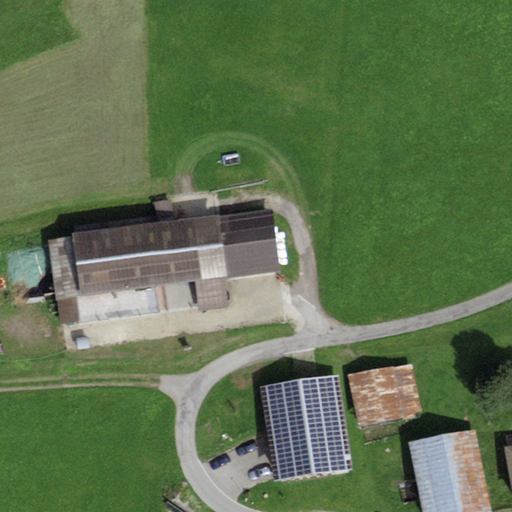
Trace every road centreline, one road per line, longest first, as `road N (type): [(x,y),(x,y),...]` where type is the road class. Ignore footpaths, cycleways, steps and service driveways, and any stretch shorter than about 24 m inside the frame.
road 1 (residential): [(233,511),(199,481),(186,442),(189,405),(213,372),(262,349),(434,318),(511,290)]
road 2 (track): [(0,386),(129,380),(199,389)]
